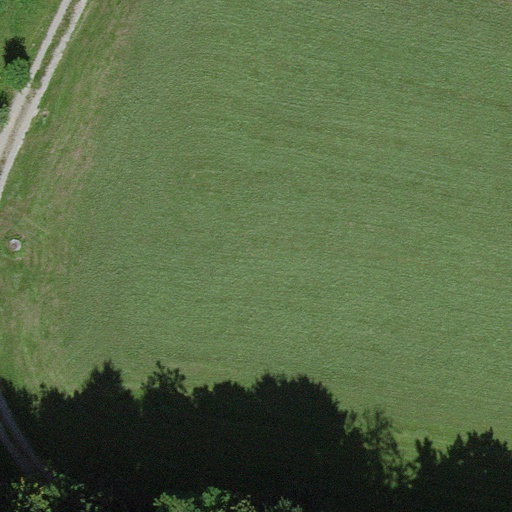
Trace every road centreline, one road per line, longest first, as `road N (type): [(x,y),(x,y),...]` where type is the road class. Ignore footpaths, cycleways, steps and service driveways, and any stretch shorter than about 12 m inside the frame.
road 1 (track): [(75,0),(0,177)]
road 2 (track): [(0,408),(76,511)]
